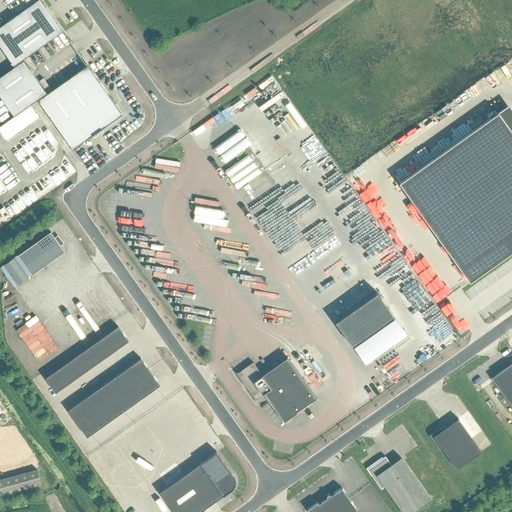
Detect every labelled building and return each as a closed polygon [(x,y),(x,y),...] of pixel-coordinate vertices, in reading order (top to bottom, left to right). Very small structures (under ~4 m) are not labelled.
[(62,30),(40,0),(36,0),(0,25),(0,46),(13,65),(62,30)] [(511,0),(485,0),(508,31),(511,27),(511,0)] [(46,92),(23,60),(0,76),(0,95),(14,115),(46,92)] [(87,65),(38,99),(73,148),(122,114),(87,65)] [(511,133),(496,111),(397,181),(467,280),(511,248),(511,133)] [(47,136),(54,130),(51,126),(44,132),(47,136)] [(320,241),(271,164),(232,188),(252,219),(259,214),(289,261),(320,241)] [(50,231),(18,254),(32,274),(64,251),(50,231)] [(98,288),(94,291),(100,301),(104,298),(98,288)] [(376,291),(335,321),(353,347),(365,363),(406,334),(395,317),(376,291)] [(45,377),(55,392),(128,340),(118,325),(45,377)] [(237,371),(236,372),(253,395),(260,390),(262,394),(264,393),(283,421),(316,397),(288,356),(262,374),(253,361),(237,372),(237,371)] [(68,409),(87,436),(159,384),(140,358),(68,409)] [(495,374),(491,377),(511,406),(511,362),(511,363),(511,362),(495,374)] [(481,451),(458,418),(440,431),(438,428),(429,435),(439,449),(441,447),(457,468),(481,451)] [(235,479),(216,451),(158,491),(172,511),(198,511),(234,487),(235,486),(235,485),(236,484),(236,483),(236,482),(236,481),(236,480),(235,479)] [(385,456),(376,462),(367,468),(381,488),(384,486),(402,511),(412,511),(430,499),(400,457),(391,464),(385,456)] [(0,500),(41,490),(36,470),(0,479),(0,500)] [(327,497),(318,503),(308,511),(309,511),(358,511),(341,487),(329,495),(329,494),(326,496),(327,497)]
